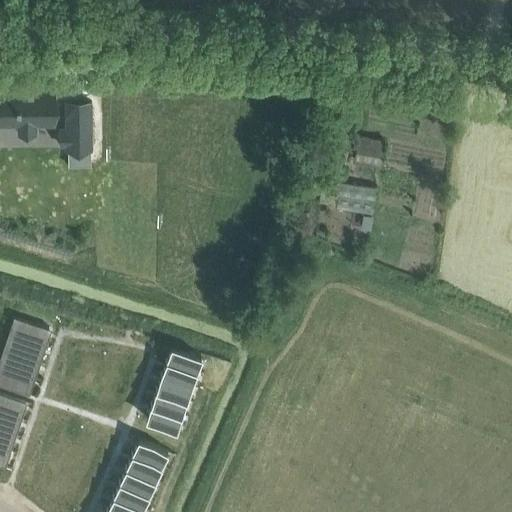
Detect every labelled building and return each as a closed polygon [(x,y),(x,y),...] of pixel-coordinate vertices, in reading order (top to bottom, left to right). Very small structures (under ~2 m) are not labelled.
[(53,86),(0,86),(0,122),(53,122),(53,86)] [(92,101),(65,101),(66,148),(92,148),(92,101)] [(379,167),(381,160),(384,140),(359,136),(354,163),(379,167)] [(334,162),(345,164),(347,153),(336,151),(334,162)] [(338,181),(337,207),(374,208),(375,183),(338,181)] [(14,314),(8,331),(44,343),(49,326),(14,314)] [(8,331),(3,347),(38,359),(44,343),(8,331)] [(166,358),(197,369),(197,368),(196,368),(201,354),(172,344),(167,358),(166,358)] [(3,347),(0,355),(0,364),(32,376),(38,359),(3,347)] [(161,372),(161,373),(192,383),(191,382),(196,369),(197,370),(197,369),(166,358),(166,359),(162,372),(161,372)] [(0,364),(0,382),(27,392),(32,376),(0,364)] [(156,387),(187,398),(187,397),(186,397),(191,384),(192,384),(192,383),(161,373),(161,374),(157,387),(156,387)] [(151,401),(151,402),(182,412),(181,411),(186,398),(187,399),(187,398),(156,387),(156,388),(152,401),(151,401)] [(0,391),(0,409),(19,416),(25,399),(0,391)] [(152,403),(147,417),(176,427),(181,413),(182,413),(182,412),(151,402),(152,403)] [(0,409),(0,427),(14,432),(19,416),(0,409)] [(0,427),(0,445),(8,449),(14,432),(0,427)] [(139,437),(133,451),(161,464),(167,450),(139,437)] [(0,445),(0,463),(3,465),(8,449),(0,445)] [(133,451),(126,465),(154,478),(161,464),(133,451)] [(126,465),(120,479),(148,492),(154,478),(126,465)] [(120,479),(114,493),(142,506),(148,492),(120,479)] [(114,493),(108,507),(118,511),(138,511),(142,506),(114,493)]
